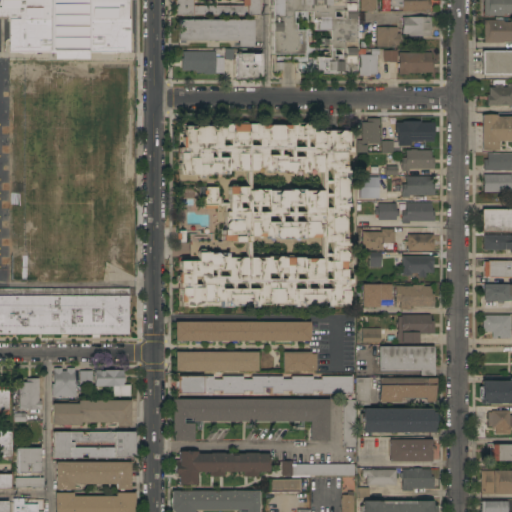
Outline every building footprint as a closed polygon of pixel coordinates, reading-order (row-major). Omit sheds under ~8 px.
[(0,0),(128,0),(128,19),(129,19),(129,52),(115,52),(115,54),(100,54),(100,52),(89,52),(89,59),(55,59),(55,53),(41,53),(41,54),(21,54),(21,53),(9,53),(9,19),(8,19),(8,17),(0,17),(0,0)] [(258,0),(258,16),(174,16),(174,0),(258,0)] [(355,0),(355,1),(355,70),(356,70),(356,74),(304,74),(302,73),(300,73),(298,72),(298,70),(297,67),(297,63),(283,63),(283,71),(276,70),(276,54),(270,54),(270,0),(355,0)] [(360,0),(375,0),(375,11),(360,11),(360,0)] [(402,11),(402,10),(394,10),(394,7),(390,7),(390,0),(430,0),(430,11),(402,11)] [(503,14),(503,16),(497,16),(497,18),(493,18),(493,16),(484,16),(484,0),(511,0),(511,6),(511,14),(503,14)] [(431,17),(431,37),(408,37),(408,34),(402,34),(402,17),(431,17)] [(253,20),(253,47),(238,47),(238,41),(178,41),(178,20),(253,20)] [(484,43),(484,20),(503,20),(503,22),(511,22),(511,30),(511,41),(503,41),(503,43),(484,43)] [(376,27),(397,28),(397,34),(400,34),(399,47),(376,47),(376,27)] [(376,75),(370,75),(370,76),(359,76),(359,55),(357,55),(357,49),(365,49),(365,55),(370,55),(370,49),(378,49),(378,55),(376,55),(376,75)] [(215,51),(215,58),(223,58),(223,73),(215,73),(215,74),(203,74),(203,73),(196,73),(196,71),(181,71),(181,59),(182,59),(182,52),(215,51)] [(397,62),(384,62),(384,61),(383,61),(383,51),(397,51),(397,62)] [(511,75),(482,75),(482,51),(511,51),(511,75)] [(431,53),(431,59),(433,59),(433,73),(422,73),(410,73),(408,73),(408,75),(399,75),(399,68),(397,68),(397,64),(398,64),(398,53),(431,53)] [(261,79),(236,79),(236,54),(261,54),(261,79)] [(511,106),(487,106),(487,95),(488,95),(488,87),(494,87),(494,85),(502,85),(502,87),(507,87),(507,84),(511,84),(511,106)] [(511,141),(498,142),(498,150),(482,150),(481,115),(496,115),(496,117),(511,117),(511,141)] [(367,153),(356,153),(356,141),(361,141),(361,123),(367,123),(367,119),(379,119),(379,144),(363,144),(363,146),(367,146),(367,153)] [(402,123),(402,122),(420,121),(420,123),(434,123),(434,136),(433,136),(433,142),(411,142),(411,146),(398,146),(398,133),(394,133),(394,123),(402,123)] [(203,302),(203,305),(197,306),(197,307),(193,307),(193,308),(185,308),(185,307),(181,307),(181,289),(179,289),(179,284),(177,282),(177,276),(179,271),(179,262),(198,262),(197,252),(199,250),(203,250),(204,253),(209,253),(209,255),(211,255),(211,253),(228,253),(227,258),(246,258),(245,242),(233,242),(233,241),(222,241),(222,230),(224,230),(224,207),(215,207),(215,209),(203,209),(203,207),(202,207),(202,200),(199,200),(199,188),(216,188),(216,198),(219,198),(219,204),(228,204),(227,188),(230,186),(234,186),(236,187),(246,187),(246,171),(228,171),(228,175),(211,175),(211,173),(209,173),(209,175),(204,175),(203,178),(199,178),(197,175),(179,175),(180,171),(178,171),(178,160),(179,160),(179,153),(178,153),(178,147),(181,148),(182,138),(184,138),(184,130),(185,126),(221,126),(221,124),(239,124),(241,122),(245,122),(248,124),(257,124),(257,126),(293,125),(293,123),(297,123),(297,126),(301,126),(304,123),(312,123),(312,132),(313,132),(313,131),(343,131),(344,133),(348,133),(348,147),(352,147),(352,153),(346,153),(346,171),(349,171),(349,207),(346,207),(346,244),(349,244),(349,254),(348,254),(348,260),(346,260),(346,262),(350,262),(350,270),(346,270),(346,280),(352,280),(352,285),(348,285),(348,292),(349,292),(349,297),(348,297),(348,305),(333,305),(333,306),(329,306),(329,307),(319,307),(319,306),(296,306),(296,307),(294,307),(294,305),(289,305),(289,304),(261,304),(261,305),(257,305),(257,307),(254,307),(254,306),(224,306),(224,307),(221,307),(221,302),(203,302)] [(393,142),(394,153),(382,154),(381,142),(393,142)] [(410,151),(410,150),(416,150),(431,150),(431,158),(433,158),(433,169),(409,169),(409,172),(401,172),(401,158),(405,158),(405,151),(410,151)] [(511,171),(483,171),(483,160),(487,160),(487,154),(511,154),(511,155),(511,171)] [(386,176),(385,166),(391,166),(391,164),(395,164),(395,166),(397,166),(397,170),(398,170),(398,174),(397,175),(397,176),(386,176)] [(511,175),(511,183),(511,192),(483,192),(483,175),(511,175)] [(409,195),(409,198),(401,198),(401,184),(405,184),(405,177),(431,177),(431,184),(434,184),(434,195),(409,195)] [(378,199),(361,199),(361,178),(378,178),(378,199)] [(409,222),(409,224),(401,224),(401,211),(405,211),(405,203),(431,203),(431,211),(433,211),(433,222),(409,222)] [(377,220),(377,215),(375,215),(375,209),(377,209),(377,204),(396,204),(396,211),(398,211),(398,216),(396,216),(396,220),(377,220)] [(511,232),(482,233),(481,210),(511,210),(511,232)] [(380,232),(380,229),(394,229),(394,243),(382,243),(382,251),(362,251),(362,232),(380,232)] [(407,251),(407,246),(404,246),(404,241),(407,241),(407,235),(434,235),(433,251),(407,251)] [(511,254),(509,254),(509,250),(483,250),(483,236),(511,236),(511,254)] [(369,267),(369,253),(381,253),(381,260),(381,267),(369,267)] [(401,257),(433,257),(433,273),(425,273),(425,278),(418,278),(418,273),(411,273),(411,276),(401,276),(401,257)] [(511,261),(511,278),(488,278),(488,277),(483,277),(483,262),(488,262),(488,261),(511,261)] [(362,307),(362,284),(391,285),(391,286),(393,286),(393,299),(391,299),(391,300),(379,300),(379,308),(362,307)] [(484,284),(508,284),(508,285),(511,285),(511,296),(511,301),(508,301),(508,302),(503,302),(503,304),(497,304),(497,301),(484,301),(484,284)] [(410,307),(410,310),(399,310),(400,302),(395,302),(395,287),(412,287),(412,285),(423,285),(423,287),(431,287),(431,294),(434,294),(434,307),(410,307)] [(0,289),(128,289),(128,335),(0,335),(0,289)] [(430,315),(430,321),(434,321),(434,334),(418,334),(418,344),(401,344),(401,342),(396,342),(396,335),(398,333),(397,317),(401,317),(401,315),(430,315)] [(509,316),(509,339),(492,339),(492,332),(482,332),(482,316),(509,316)] [(175,341),(175,322),(310,322),(310,341),(175,341)] [(380,328),(380,343),(361,343),(361,328),(380,328)] [(433,347),(433,376),(419,376),(419,371),(378,371),(378,363),(376,363),(376,357),(378,357),(378,347),(433,347)] [(175,372),(175,352),(185,352),(196,352),(196,353),(211,353),(211,352),(222,352),(222,353),(238,353),(238,352),(248,352),(248,353),(258,353),(257,372),(175,372)] [(282,372),(282,353),(291,353),(291,352),(301,352),(310,352),(310,354),(316,354),(316,371),(282,372)] [(51,397),(51,384),(53,384),(53,368),(61,368),(61,371),(66,371),(66,368),(74,368),(74,384),(76,384),(76,397),(51,397)] [(130,385),(130,397),(113,397),(113,387),(94,386),(94,370),(123,371),(123,385),(130,385)] [(79,371),(92,371),(92,382),(91,382),(91,385),(80,385),(80,382),(79,382),(79,371)] [(213,377),(212,380),(222,380),(222,376),(242,376),(242,379),(251,379),(251,376),(282,377),(282,380),(291,380),(291,376),(312,376),(312,379),(321,379),(321,376),(352,377),(352,394),(321,394),(321,391),(312,391),(312,394),(291,394),(291,391),(282,391),(282,394),(271,394),(271,388),(262,388),(262,394),(251,394),(251,391),(242,391),(242,394),(222,394),(222,391),(213,391),(213,394),(177,394),(177,389),(174,389),(174,382),(177,382),(178,376),(213,377)] [(369,406),(356,406),(356,378),(369,378),(369,406)] [(378,403),(378,378),(436,379),(436,389),(434,389),(434,403),(425,403),(425,399),(400,399),(400,403),(378,403)] [(19,383),(26,382),(26,379),(38,379),(38,401),(41,401),(41,409),(28,409),(28,410),(23,410),(19,410),(19,383)] [(509,382),(509,379),(511,379),(511,404),(510,404),(505,404),(499,404),(499,405),(485,405),(485,404),(484,404),(484,400),(480,400),(480,399),(479,399),(479,387),(480,387),(480,381),(509,382)] [(9,416),(0,416),(0,386),(9,386),(9,416)] [(328,400),(328,441),(309,441),(309,422),(192,422),(192,418),(183,418),(183,423),(193,423),(193,441),(172,441),(172,399),(328,400)] [(78,404),(78,400),(130,401),(130,426),(116,426),(116,423),(80,423),(80,425),(51,425),(51,404),(78,404)] [(342,401),(355,400),(355,448),(343,448),(342,401)] [(407,435),(401,435),(401,433),(394,433),(394,435),(388,434),(388,433),(361,433),(361,423),(359,423),(359,415),(361,415),(361,409),(430,409),(430,413),(434,413),(434,433),(407,433),(407,435)] [(509,411),(509,416),(511,416),(511,428),(510,428),(510,435),(494,435),(494,428),(491,428),(491,427),(487,427),(487,412),(490,412),(490,411),(509,411)] [(11,461),(8,461),(8,458),(0,458),(0,431),(11,431),(11,461)] [(52,433),(134,432),(134,458),(52,458),(52,433)] [(431,440),(431,462),(388,462),(388,440),(431,440)] [(489,450),(491,450),(491,445),(511,445),(511,461),(489,461),(489,450)] [(16,449),(40,448),(40,473),(16,473),(16,449)] [(179,474),(174,474),(174,463),(179,463),(179,452),(197,452),(197,454),(269,454),(268,472),(258,472),(258,476),(243,476),(243,472),(224,472),(224,476),(210,476),(210,472),(197,472),(197,485),(179,485),(179,474)] [(281,476),(281,461),(293,461),(293,465),(354,464),(354,476),(281,476)] [(130,490),(116,490),(116,484),(73,484),(73,490),(55,490),(55,462),(130,462),(130,490)] [(10,464),(0,464),(0,472),(10,473),(10,464)] [(413,469),(413,468),(421,468),(421,469),(430,470),(430,477),(433,477),(433,489),(412,489),(412,491),(401,491),(401,479),(399,479),(399,473),(401,473),(401,469),(413,469)] [(396,470),(396,486),(384,486),(384,487),(377,487),(377,486),(366,486),(366,475),(362,475),(362,470),(396,470)] [(511,493),(480,494),(480,471),(511,471),(511,493)] [(0,489),(0,472),(12,472),(12,484),(10,484),(10,489),(0,489)] [(43,478),(43,488),(15,488),(15,478),(43,478)] [(299,480),(299,492),(269,492),(269,480),(299,480)] [(369,488),(369,499),(356,499),(356,488),(369,488)] [(259,491),(259,511),(238,511),(246,511),(194,511),(174,511),(171,511),(171,491),(259,491)] [(341,511),(341,495),(347,495),(347,492),(352,492),(352,495),(353,495),(353,511),(341,511)] [(55,511),(55,493),(73,493),(73,496),(116,496),(116,493),(135,493),(135,511),(55,511)] [(13,511),(13,499),(23,499),(23,504),(37,504),(37,511),(13,511)] [(381,501),(381,505),(414,504),(414,502),(431,502),(431,506),(434,506),(434,507),(436,507),(436,511),(359,511),(359,507),(361,507),(361,501),(381,501)] [(506,502),(506,511),(480,511),(480,502),(506,502)]
